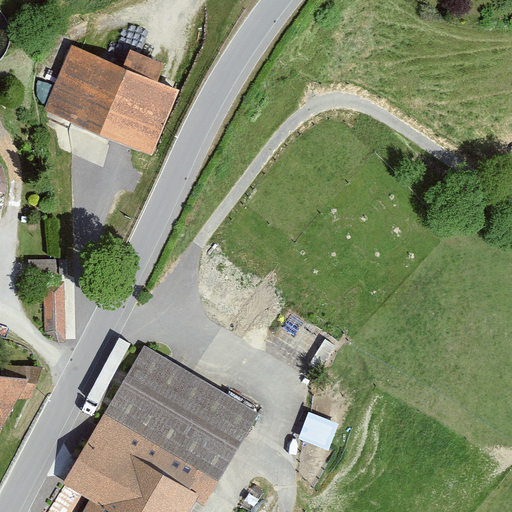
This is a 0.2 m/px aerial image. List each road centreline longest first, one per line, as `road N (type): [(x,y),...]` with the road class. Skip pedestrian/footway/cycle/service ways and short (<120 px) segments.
road 1 (tertiary): [(278,0),(221,85),(3,511)]
road 2 (track): [(197,247),(298,123),(337,100),(386,114),(453,163),(511,191)]
